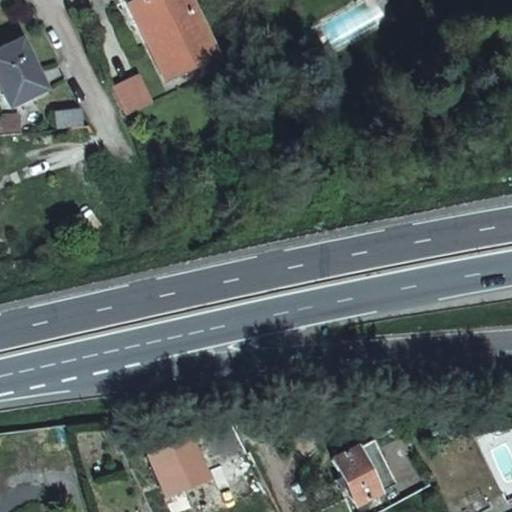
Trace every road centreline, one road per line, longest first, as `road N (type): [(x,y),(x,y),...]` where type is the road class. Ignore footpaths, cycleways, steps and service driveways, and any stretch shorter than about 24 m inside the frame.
road 1 (trunk): [(0,377),(511,268)]
road 2 (trunk): [(511,225),(0,333)]
road 3 (trunk): [(0,379),(511,344)]
